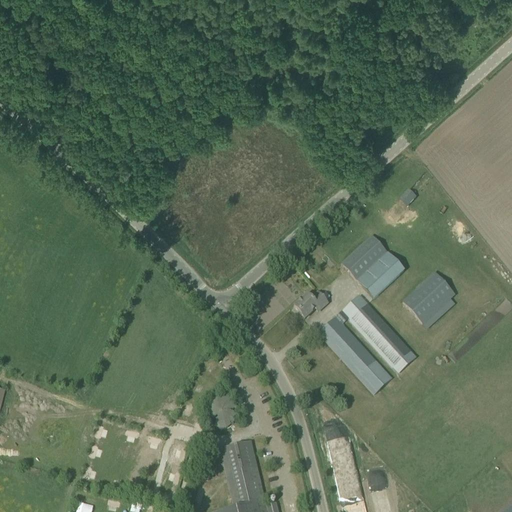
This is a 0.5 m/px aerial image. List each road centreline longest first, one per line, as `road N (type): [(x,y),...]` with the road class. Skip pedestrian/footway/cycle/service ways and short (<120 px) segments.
road 1 (unclassified): [(220,307),(511,44)]
road 2 (unclassified): [(220,307),(0,98)]
road 3 (unclassified): [(324,511),(293,394),(220,307)]
